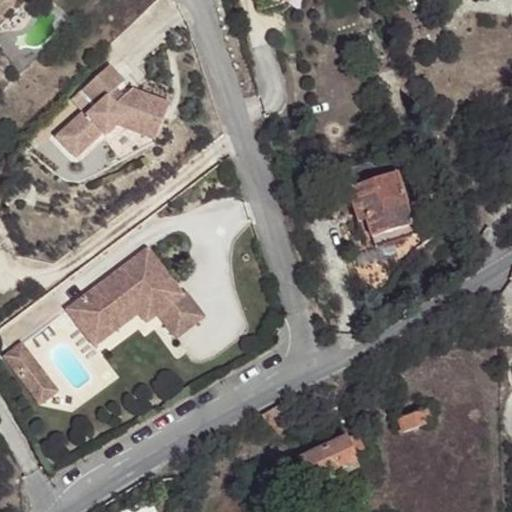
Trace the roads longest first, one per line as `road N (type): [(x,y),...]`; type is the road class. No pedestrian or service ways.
road 1 (residential): [(310,355),(199,0)]
road 2 (residential): [(54,511),(72,484),(310,355)]
road 3 (residential): [(310,355),(345,359),(511,263)]
